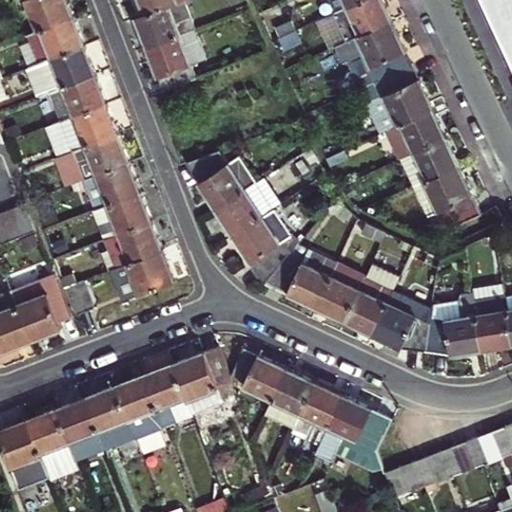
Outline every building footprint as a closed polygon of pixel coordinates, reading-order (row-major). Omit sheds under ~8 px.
[(68,0),(27,0),(39,30),(75,16),(68,0)] [(138,16),(149,45),(198,26),(188,0),(179,0),(148,12),(138,16)] [(143,0),(148,12),(179,0),(143,0)] [(329,0),(335,12),(361,0),(329,0)] [(348,39),(361,34),(392,19),(382,0),(361,0),(335,12),(348,39)] [(511,0),(475,0),(503,61),(511,78),(511,0)] [(75,16),(39,30),(28,34),(39,62),(86,45),(75,16)] [(361,34),(375,63),(405,49),(392,19),(361,34)] [(149,45),(161,77),(194,64),(210,58),(198,26),(149,45)] [(86,45),(39,62),(51,92),(97,74),(86,45)] [(405,49),(375,63),(381,77),(412,63),(405,49)] [(39,62),(30,66),(40,96),(51,92),(39,62)] [(412,63),(381,77),(388,91),(418,76),(412,63)] [(161,77),(167,92),(200,78),(194,64),(161,77)] [(97,74),(51,92),(62,121),(108,103),(97,74)] [(418,76),(388,91),(375,97),(389,128),(433,107),(418,76)] [(119,133),(108,103),(62,121),(74,150),(119,133)] [(433,107),(389,128),(402,155),(445,134),(433,107)] [(130,162),(119,133),(74,150),(85,179),(130,162)] [(445,134),(402,155),(416,185),(460,165),(445,134)] [(185,160),(199,181),(228,161),(218,148),(185,160)] [(228,161),(199,181),(217,207),(257,180),(239,153),(228,161)] [(141,191),(130,162),(85,179),(96,208),(98,208),(110,203),(141,191)] [(460,165),(416,185),(433,222),(443,218),(477,202),(460,165)] [(217,207),(235,232),(275,205),(257,180),(217,207)] [(141,191),(110,203),(121,231),(152,220),(141,191)] [(27,200),(13,206),(24,233),(37,228),(27,200)] [(443,218),(448,229),(482,213),(477,202),(443,218)] [(121,231),(110,203),(98,208),(108,236),(121,231)] [(235,232),(253,259),(293,232),(275,205),(235,232)] [(24,233),(13,206),(0,210),(11,238),(24,233)] [(0,242),(11,238),(0,210),(0,242)] [(152,220),(121,231),(108,236),(119,265),(163,248),(152,220)] [(293,232),(253,259),(268,281),(299,242),(300,241),(293,232)] [(268,281),(287,291),(306,245),(299,242),(268,281)] [(306,245),(287,291),(317,305),(339,260),(306,245)] [(175,279),(163,248),(119,265),(117,266),(122,277),(132,273),(140,293),(175,279)] [(373,332),(396,285),(402,272),(373,258),(366,273),(345,318),(373,332)] [(345,318),(366,273),(339,260),(317,305),(345,318)] [(54,273),(11,289),(30,339),(61,327),(58,320),(70,315),(60,287),(54,273)] [(93,307),(83,278),(65,285),(76,313),(93,307)] [(431,316),(418,313),(406,308),(413,293),(396,285),(373,332),(403,346),(425,350),(431,316)] [(11,289),(0,293),(0,346),(1,350),(30,339),(11,289)] [(418,313),(425,299),(413,293),(406,308),(418,313)] [(476,315),(482,350),(511,345),(506,310),(476,315)] [(482,350),(476,315),(446,319),(452,354),(482,350)] [(431,316),(425,350),(452,354),(446,319),(431,316)] [(232,381),(218,347),(174,364),(194,414),(221,403),(215,389),(228,384),(232,381)] [(246,348),(235,376),(247,382),(245,386),(274,399),(289,368),(246,348)] [(194,414),(174,364),(145,375),(165,425),(194,414)] [(302,412),(317,381),(289,368),(274,399),(267,413),(295,427),(302,412)] [(165,425),(145,375),(116,386),(136,436),(165,425)] [(344,393),(317,381),(302,412),(314,419),(306,436),(320,443),(329,425),(344,393)] [(136,436),(116,386),(86,397),(106,447),(116,443),(136,436)] [(374,407),(344,393),(329,425),(320,443),(317,452),(329,457),(335,450),(350,457),(374,407)] [(106,447),(86,397),(58,408),(78,459),(106,447)] [(379,450),(395,416),(374,407),(350,457),(377,470),(385,467),(379,450)] [(78,459),(58,408),(29,419),(43,454),(49,470),(78,459)] [(29,419),(0,430),(0,433),(12,466),(43,454),(29,419)] [(511,450),(511,439),(507,426),(493,431),(502,455),(511,451),(511,450)] [(502,455),(493,431),(479,437),(488,460),(502,455)] [(488,460),(479,437),(467,442),(476,465),(482,463),(488,460)] [(476,465),(467,442),(454,447),(463,470),(476,465)] [(463,470),(454,447),(441,452),(450,475),(455,473),(463,470)] [(450,475),(441,452),(427,457),(436,481),(450,475)] [(436,481),(427,457),(415,462),(424,486),(425,485),(436,481)] [(49,470),(53,478),(81,467),(78,459),(49,470)] [(424,486),(415,462),(400,467),(409,491),(424,486)] [(409,491),(400,467),(388,472),(397,496),(409,491)] [(511,511),(511,483),(511,500),(500,506),(501,511),(511,511)] [(338,511),(332,495),(329,489),(316,494),(323,511),(338,511)]
